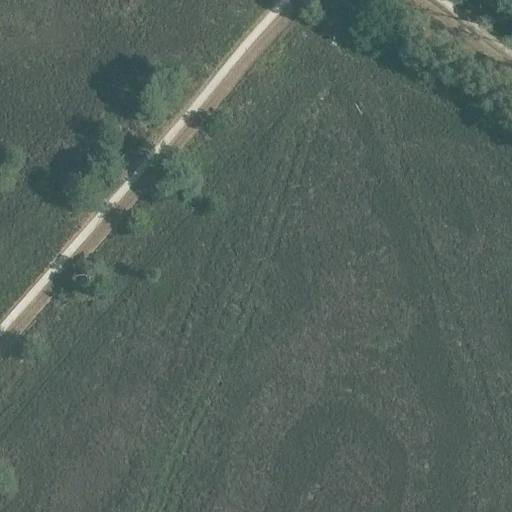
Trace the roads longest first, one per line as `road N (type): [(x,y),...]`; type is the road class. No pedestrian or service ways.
road 1 (track): [(304,0),(0,347)]
road 2 (track): [(416,0),(511,73)]
